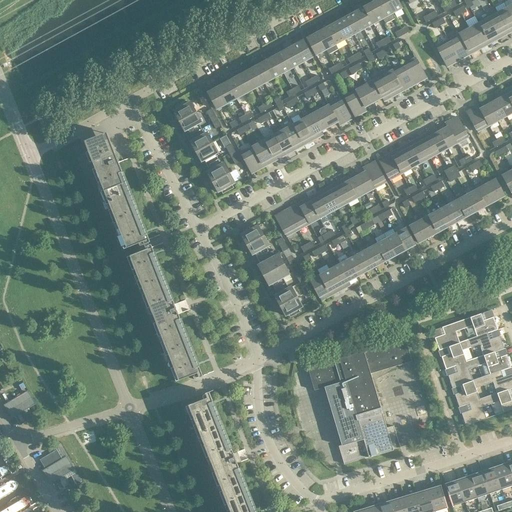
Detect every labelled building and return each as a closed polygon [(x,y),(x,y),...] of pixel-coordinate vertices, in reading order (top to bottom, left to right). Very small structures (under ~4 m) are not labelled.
[(395,18),(392,13),(384,0),(377,0),(373,2),(382,18),(385,24),(395,18)] [(397,0),(384,0),(392,13),(402,8),(397,0)] [(453,0),(448,3),(451,9),(457,5),(453,0)] [(474,5),(470,0),(465,3),(468,8),(474,5)] [(382,18),(373,2),(364,7),(373,24),(382,18)] [(451,9),(448,3),(442,7),(445,12),(451,9)] [(467,11),(464,6),(458,9),(461,14),(467,11)] [(373,24),(364,7),(355,12),(363,29),(373,24)] [(511,16),(507,8),(497,13),(508,31),(511,30),(511,31),(511,30),(511,16)] [(461,14),(458,9),(453,12),(456,17),(461,14)] [(435,10),(429,14),(432,19),(438,16),(435,10)] [(363,29),(355,12),(345,18),(354,34),(363,29)] [(508,31),(497,13),(488,18),(498,37),(498,36),(502,35),(502,36),(509,33),(508,31)] [(432,19),(429,14),(423,17),(426,22),(432,19)] [(446,23),(443,17),(437,20),(440,26),(446,23)] [(354,34),(345,18),(336,23),(345,39),(354,34)] [(498,37),(488,18),(479,23),(489,42),(492,40),(493,41),(499,38),(498,36),(498,37)] [(440,26),(437,20),(432,23),(435,29),(440,26)] [(345,39),(336,23),(326,28),(335,44),(345,39)] [(489,42),(479,23),(469,28),(479,47),(483,45),(483,47),(490,43),(489,42)] [(407,26),(401,29),(404,34),(410,31),(407,26)] [(335,44),(326,28),(317,33),(326,49),(335,44)] [(479,47),(469,28),(460,34),(470,52),(473,50),(474,52),(480,48),(479,47)] [(404,34),(401,29),(395,32),(398,38),(404,34)] [(326,49),(317,33),(307,38),(316,55),(326,49)] [(470,52),(460,34),(448,40),(458,58),(462,56),(463,58),(471,53),(470,52)] [(388,36),(382,39),(385,45),(391,42),(388,36)] [(385,45),(382,39),(376,43),(379,48),(385,45)] [(458,58),(448,40),(436,47),(447,67),(448,66),(447,64),(451,62),(452,64),(459,60),(458,58)] [(312,57),(303,41),(293,46),(302,62),(312,57)] [(401,47),(398,42),(393,45),(396,50),(401,47)] [(302,62),(293,46),(284,51),(293,67),(302,62)] [(363,51),(366,55),(367,57),(372,54),(369,48),(363,51)] [(390,53),(387,48),(381,51),(384,56),(390,53)] [(293,67),(284,51),(274,56),(283,73),(293,67)] [(384,56),(381,51),(375,54),(378,60),(384,56)] [(359,52),(353,55),(356,60),(362,57),(359,52)] [(375,59),(372,54),(367,57),(369,62),(375,59)] [(356,60),(353,55),(347,58),(350,64),(356,60)] [(283,73),(274,56),(265,61),(274,78),(283,73)] [(426,78),(415,58),(403,64),(413,83),(414,85),(422,80),(421,79),(425,77),(426,78)] [(274,78),(265,61),(255,67),(264,83),(274,78)] [(340,62),(334,66),(337,71),(343,68),(340,62)] [(363,68),(361,62),(354,66),(357,71),(363,68)] [(413,83),(403,64),(392,71),(402,89),(402,91),(410,87),(409,85),(413,83)] [(337,71),(334,66),(328,69),(331,74),(337,71)] [(357,71),(354,66),(348,69),(351,74),(357,71)] [(264,83),(255,67),(246,72),(255,88),(264,83)] [(239,73),(236,75),(235,75),(245,93),(255,88),(246,72),(244,68),(238,71),(239,73)] [(348,76),(345,71),(340,74),(343,79),(348,76)] [(402,89),(392,71),(382,76),(392,94),(393,96),(399,93),(398,91),(402,89)] [(229,78),(226,80),(236,98),(245,93),(235,75),(236,75),(235,73),(228,77),(229,78)] [(317,75),(311,78),(314,84),(320,80),(317,75)] [(392,94),(382,76),(373,81),(382,97),(381,98),(383,101),(390,98),(389,96),(392,94)] [(220,83),(217,85),(216,85),(226,104),(236,98),(226,80),(225,78),(219,82),(220,83)] [(314,84),(311,78),(305,82),(308,87),(314,84)] [(382,97),(373,81),(364,86),(373,102),(381,98),(382,97)] [(206,89),(217,109),(226,104),(216,85),(217,85),(216,83),(209,87),(210,89),(207,90),(206,89)] [(326,88),(323,83),(318,86),(321,91),(326,88)] [(298,85),(292,89),(295,94),(301,91),(298,85)] [(373,102),(364,86),(356,90),(365,107),(365,106),(373,102)] [(318,93),(315,87),(309,90),(312,96),(318,93)] [(295,94),(292,89),(286,92),(289,97),(295,94)] [(312,96),(309,90),(304,93),(307,99),(312,96)] [(365,107),(356,90),(344,97),(355,117),(356,116),(355,115),(359,112),(360,114),(367,110),(365,106),(365,107)] [(511,104),(505,92),(505,93),(502,94),(501,93),(495,96),(497,100),(506,116),(511,112),(511,104)] [(274,100),(276,104),(277,106),(282,103),(279,97),(274,100)] [(300,103),(297,97),(291,100),(294,105),(300,103)] [(351,119),(340,99),(328,105),(337,122),(339,126),(347,121),(346,120),(350,118),(351,119)] [(294,105),(291,100),(286,103),(289,108),(294,105)] [(497,100),(489,104),(498,121),(506,116),(497,100)] [(270,101),(264,104),(266,109),(272,106),(270,101)] [(187,129),(188,130),(199,124),(198,123),(201,122),(190,102),(174,111),(177,117),(178,117),(180,120),(179,121),(181,121),(182,124),(181,125),(185,131),(187,129)] [(285,108),(282,103),(277,106),(280,111),(285,108)] [(266,109),(264,104),(258,107),(260,113),(266,109)] [(489,104),(481,109),(480,109),(489,125),(498,121),(489,104)] [(337,122),(328,105),(320,110),(329,126),(337,122)] [(477,132),(489,125),(480,109),(481,109),(479,105),(471,109),(472,111),(468,113),(467,111),(466,112),(477,132)] [(215,115),(211,109),(206,112),(209,118),(215,115)] [(329,126),(320,110),(312,115),(321,131),(329,126)] [(251,111),(245,114),(247,120),(254,117),(251,111)] [(271,118),(268,113),(263,116),(266,121),(271,118)] [(247,120),(245,114),(239,118),(241,123),(247,120)] [(218,120),(215,115),(209,118),(212,123),(218,120)] [(321,131),(312,115),(302,120),(312,138),(313,138),(316,136),(317,138),(323,134),(321,131)] [(266,121),(263,116),(258,118),(261,124),(266,121)] [(445,123),(447,127),(456,143),(468,137),(457,117),(456,117),(457,119),(453,121),(452,119),(445,123)] [(221,126),(218,120),(212,123),(216,129),(221,126)] [(229,123),(232,128),(238,125),(235,120),(229,123)] [(312,138),(302,120),(293,125),(303,143),(306,141),(307,143),(313,140),(313,138),(312,138)] [(204,134),(199,124),(188,130),(193,140),(193,141),(205,134),(204,134)] [(251,129),(248,124),(242,127),(245,132),(251,129)] [(303,143),(293,125),(283,130),(293,149),(294,148),(297,147),(298,148),(304,145),(303,143)] [(245,132),(242,127),(237,130),(239,135),(245,132)] [(447,127),(439,132),(448,148),(456,143),(447,127)] [(293,149),(283,130),(274,135),(284,154),(284,153),(287,152),(288,153),(294,150),(294,148),(293,149)] [(107,132),(84,141),(86,145),(105,138),(111,154),(92,161),(95,168),(96,171),(97,172),(127,248),(143,242),(144,245),(146,249),(130,256),(179,380),(190,376),(192,375),(194,379),(199,377),(202,376),(178,314),(180,313),(177,303),(174,304),(151,244),(149,245),(148,244),(148,243),(150,242),(107,132)] [(423,137),(420,139),(430,158),(439,153),(430,136),(431,136),(429,132),(422,136),(423,137)] [(448,148),(439,132),(431,136),(430,136),(439,153),(448,148)] [(207,133),(204,134),(205,134),(193,141),(193,140),(191,142),(194,148),(195,147),(197,150),(196,151),(212,143),(207,133)] [(284,154),(274,135),(264,140),(274,159),(275,159),(278,157),(279,159),(285,155),(284,153),(284,154)] [(414,143),(411,144),(410,144),(420,163),(430,158),(420,139),(419,137),(413,141),(414,143)] [(502,137),(497,139),(500,145),(505,142),(502,137)] [(105,138),(86,145),(87,148),(92,161),(111,154),(105,138)] [(500,145),(497,139),(492,142),(495,148),(500,145)] [(274,159),(264,140),(253,147),(263,165),(267,163),(268,164),(275,160),(275,159),(274,159)] [(218,152),(212,143),(196,151),(196,152),(197,151),(199,155),(198,155),(201,161),(204,160),(215,153),(215,154),(218,152)] [(404,148),(401,149),(401,150),(411,168),(420,163),(410,144),(411,144),(410,143),(403,146),(404,148)] [(234,150),(231,144),(225,147),(229,153),(234,150)] [(509,151),(506,146),(500,149),(503,154),(509,151)] [(263,165),(253,147),(241,153),(252,173),(251,171),(255,169),(256,171),(264,167),(263,165)] [(395,153),(392,155),(391,155),(401,173),(411,168),(401,150),(401,149),(400,148),(394,151),(395,153)] [(503,154),(500,149),(495,152),(498,157),(503,154)] [(237,155),(234,150),(229,153),(232,158),(237,155)] [(204,160),(209,170),(220,164),(215,154),(215,153),(204,160)] [(379,159),(379,160),(389,180),(401,173),(391,155),(392,155),(391,153),(383,157),(384,159),(380,161),(379,159)] [(240,161),(237,155),(232,158),(235,164),(240,161)] [(469,155),(464,157),(467,163),(472,160),(469,155)] [(467,163),(464,157),(459,160),(462,166),(467,163)] [(482,166),(479,160),(474,163),(477,169),(482,166)] [(386,182),(375,162),(374,162),(375,164),(371,166),(370,164),(363,169),(365,172),(374,188),(386,182)] [(221,165),(220,164),(209,170),(210,171),(207,172),(210,178),(212,177),(213,181),(212,182),(213,182),(214,182),(216,185),(215,186),(218,192),(234,183),(223,163),(221,165)] [(477,169),(474,163),(469,166),(472,171),(477,169)] [(454,165),(449,168),(452,173),(457,170),(454,165)] [(452,173),(449,168),(444,171),(447,176),(452,173)] [(461,176),(457,170),(452,173),(455,179),(461,176)] [(511,170),(502,176),(511,193),(511,170)] [(365,172),(356,177),(365,193),(374,188),(365,172)] [(455,179),(452,173),(447,176),(450,182),(455,179)] [(434,174),(428,177),(431,182),(436,180),(434,174)] [(341,182),(338,184),(337,184),(347,203),(357,198),(348,181),(346,177),(340,181),(341,182)] [(365,193),(356,177),(348,181),(357,198),(365,193)] [(431,182),(428,177),(423,180),(426,185),(431,182)] [(495,179),(486,185),(495,201),(504,196),(495,179)] [(444,186),(441,181),(436,184),(439,189),(444,186)] [(331,188),(328,189),(338,208),(347,203),(337,184),(338,184),(337,183),(331,186),(331,188)] [(439,189),(436,184),(431,187),(434,192),(439,189)] [(415,185),(409,187),(412,193),(418,190),(415,185)] [(495,201),(486,185),(476,190),(485,206),(495,201)] [(412,193),(409,187),(404,190),(407,196),(412,193)] [(322,193),(319,194),(318,195),(329,213),(338,208),(328,189),(327,188),(321,191),(322,193)] [(485,206),(476,190),(467,195),(476,211),(485,206)] [(425,197),(422,191),(417,194),(420,200),(425,197)] [(312,198),(309,200),(319,218),(329,213),(318,195),(319,194),(318,193),(312,196),(312,198)] [(420,200),(417,194),(412,197),(415,203),(420,200)] [(476,211),(467,195),(457,200),(466,217),(476,211)] [(303,203),(300,205),(299,205),(310,223),(319,218),(309,200),(308,198),(302,202),(303,203)] [(410,205),(408,199),(402,202),(405,208),(410,205)] [(382,202),(385,208),(390,205),(387,200),(382,202)] [(466,217),(457,200),(448,205),(457,222),(466,217)] [(292,209),(288,211),(298,230),(310,223),(299,205),(300,205),(299,203),(291,207),(292,209)] [(379,204),(373,207),(376,212),(382,210),(379,204)] [(457,222),(448,205),(438,211),(447,227),(457,222)] [(376,212),(373,207),(368,210),(371,215),(376,212)] [(393,215),(390,209),(384,212),(387,218),(393,215)] [(276,216),(275,216),(286,236),(298,230),(288,211),(287,210),(280,214),(281,215),(277,218),(276,216)] [(447,227),(438,211),(429,216),(438,232),(447,227)] [(387,218),(384,212),(378,216),(381,221),(387,218)] [(361,214),(355,217),(358,222),(364,219),(361,214)] [(438,232),(429,216),(419,221),(428,237),(438,232)] [(358,222),(355,217),(350,220),(353,225),(358,222)] [(374,225),(371,219),(365,223),(368,228),(374,225)] [(428,237),(419,221),(409,226),(418,243),(428,237)] [(368,228),(365,223),(360,225),(363,231),(368,228)] [(341,227),(343,230),(344,232),(350,229),(347,224),(341,227)] [(255,253),(255,254),(266,248),(266,247),(268,245),(258,226),(241,235),(245,241),(246,240),(248,244),(247,244),(247,245),(248,244),(250,248),(249,248),(252,254),(255,253)] [(415,245),(406,228),(396,234),(405,250),(415,245)] [(332,229),(327,232),(330,238),(335,235),(332,229)] [(353,234),(350,229),(344,232),(347,237),(353,234)] [(330,238),(327,232),(322,235),(324,241),(330,238)] [(405,250),(396,234),(386,239),(395,255),(405,250)] [(345,240),(342,235),(337,238),(340,243),(345,240)] [(285,243),(282,237),(276,240),(280,246),(285,243)] [(340,243),(337,238),(332,241),(334,246),(340,243)] [(395,255),(386,239),(377,244),(386,260),(395,255)] [(311,241),(306,244),(309,249),(314,246),(311,241)] [(288,249),(285,243),(280,246),(283,252),(288,249)] [(309,249),(306,244),(301,247),(303,252),(309,249)] [(386,260),(377,244),(367,249),(376,266),(386,260)] [(327,250),(324,245),(318,248),(321,254),(327,250)] [(272,258),(266,248),(255,254),(261,264),(272,258)] [(321,254),(318,248),(312,252),(315,257),(321,254)] [(376,266),(367,249),(358,254),(367,271),(376,266)] [(278,254),(272,258),(261,264),(258,265),(269,285),(271,283),(282,277),(283,277),(289,274),(278,254)] [(311,259),(308,254),(303,257),(306,262),(311,259)] [(367,271),(358,254),(349,260),(357,276),(367,271)] [(294,261),(291,256),(286,259),(289,264),(294,261)] [(357,276),(349,260),(339,265),(348,281),(357,276)] [(348,281),(339,265),(330,270),(340,288),(343,287),(344,288),(350,285),(348,281)] [(302,274),(299,268),(293,271),(296,277),(302,274)] [(340,288),(330,270),(320,275),(330,294),(331,293),(334,292),(334,293),(341,290),(340,288)] [(305,280),(302,274),(296,277),(300,283),(305,280)] [(330,294),(320,275),(310,280),(321,301),(322,300),(321,299),(324,297),(325,298),(331,295),(331,293),(330,294)] [(271,283),(277,293),(288,287),(283,277),(282,277),(271,283)] [(288,288),(288,287),(277,293),(277,294),(275,296),(278,302),(279,301),(281,304),(280,305),(280,306),(281,305),(283,309),(282,309),(285,315),(302,306),(291,287),(288,288)] [(483,320),(481,313),(461,320),(464,328),(473,325),(477,336),(488,333),(497,330),(497,328),(498,328),(496,323),(495,323),(493,317),(483,320)] [(464,328),(461,320),(442,327),(444,334),(435,338),(437,344),(436,344),(438,349),(439,350),(449,347),(449,346),(460,343),(459,342),(456,331),(464,328)] [(477,336),(468,339),(471,347),(479,344),(483,355),(494,351),(494,352),(504,348),(504,347),(504,346),(503,342),(502,342),(500,336),(490,339),(488,333),(477,336)] [(471,347),(468,339),(459,342),(460,343),(449,346),(449,347),(451,353),(441,356),(443,363),(444,368),(445,367),(446,369),(455,366),(455,365),(466,361),(462,350),(471,347)] [(405,340),(308,369),(314,390),(324,387),(342,445),(359,440),(361,435),(362,435),(356,415),(380,408),(380,407),(381,406),(379,401),(376,393),(377,393),(375,387),(374,388),(370,373),(398,365),(398,366),(404,364),(404,363),(412,361),(405,340)] [(483,355),(475,358),(478,366),(486,363),(490,374),(501,370),(501,371),(511,367),(510,366),(511,365),(509,360),(509,361),(506,355),(497,358),(494,352),(494,351),(483,355)] [(478,366),(475,358),(466,361),(455,365),(455,366),(458,372),(448,375),(450,381),(449,382),(451,387),(452,386),(452,388),(462,384),(473,380),(469,369),(478,366)] [(490,374),(481,377),(484,385),(493,382),(497,393),(508,389),(508,390),(511,388),(511,373),(503,377),(501,371),(501,370),(490,374)] [(484,385),(481,377),(473,380),(462,384),(464,391),(455,394),(457,400),(456,401),(458,405),(459,407),(469,403),(480,399),(476,388),(484,385)] [(497,393),(488,396),(491,404),(499,401),(503,412),(503,413),(511,409),(511,395),(510,396),(508,390),(508,389),(497,393)] [(28,392),(18,398),(21,403),(31,397),(28,392)] [(199,400),(188,405),(230,511),(256,511),(237,463),(239,462),(235,453),(233,453),(209,392),(208,392),(205,393),(200,395),(202,400),(199,400)] [(491,404),(488,396),(480,399),(469,403),(471,410),(461,413),(463,419),(464,424),(465,424),(466,426),(487,418),(486,418),(482,407),(491,404)] [(21,403),(24,409),(35,403),(31,397),(21,403)] [(8,405),(11,410),(21,403),(18,398),(8,405)] [(21,403),(11,410),(14,415),(24,409),(21,403)] [(342,445),(338,446),(344,464),(400,447),(393,426),(386,428),(380,408),(356,415),(362,435),(361,435),(359,440),(342,445)] [(0,460),(14,452),(4,436),(0,438),(0,460)] [(0,482),(24,468),(14,452),(0,460),(0,482)] [(67,458),(57,464),(60,469),(70,463),(67,458)] [(511,479),(507,466),(506,462),(500,465),(501,468),(495,470),(502,489),(511,485),(511,479)] [(60,469),(63,474),(73,468),(70,463),(60,469)] [(46,470),(49,475),(60,469),(57,464),(46,470)] [(0,504),(33,485),(24,468),(0,482),(0,504)] [(60,469),(49,475),(52,480),(63,474),(60,469)] [(502,489),(495,470),(483,475),(489,494),(502,489)] [(82,482),(77,474),(72,477),(77,485),(82,482)] [(489,494),(483,475),(471,479),(477,498),(489,494)] [(477,498),(471,479),(458,483),(465,502),(477,498)] [(465,502),(458,483),(446,487),(452,506),(465,502)] [(0,511),(24,511),(43,501),(33,485),(0,504),(0,511)] [(448,508),(442,489),(429,493),(435,511),(448,508)] [(421,511),(416,496),(415,493),(409,495),(410,498),(404,500),(407,511),(421,511)] [(433,511),(435,511),(429,493),(416,496),(421,511),(433,511)] [(407,511),(404,500),(392,504),(394,511),(407,511)] [(49,511),(43,501),(24,511),(49,511)] [(508,507),(506,503),(497,506),(498,511),(508,507)]
